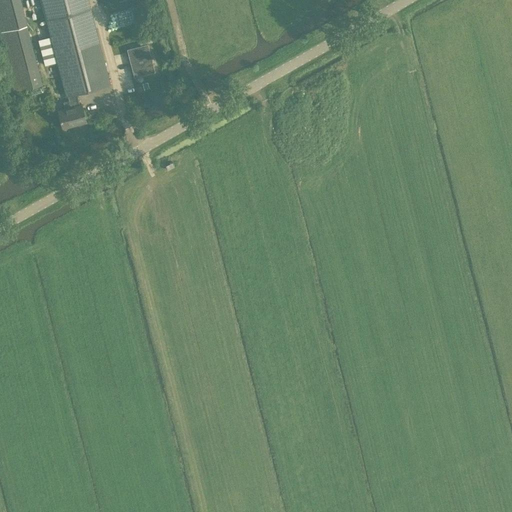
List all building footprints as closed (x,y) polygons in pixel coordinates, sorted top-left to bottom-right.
[(66,96),(68,95),(77,93),(110,84),(90,8),(88,0),(40,0),(46,19),(66,96)] [(27,24),(0,30),(0,37),(12,83),(14,91),(43,84),(27,24)] [(50,36),(37,39),(44,70),(58,67),(50,36)] [(148,43),(127,49),(134,76),(155,71),(148,43)] [(77,93),(68,95),(70,100),(64,102),(65,109),(59,110),(63,127),(86,121),(82,104),(80,105),(77,93)]
